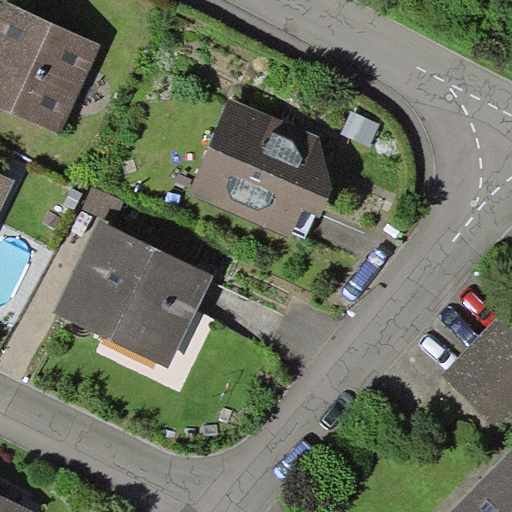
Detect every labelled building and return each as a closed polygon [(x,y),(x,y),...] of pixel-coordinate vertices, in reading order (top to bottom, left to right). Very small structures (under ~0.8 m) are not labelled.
[(106,46),(3,5),(0,13),(0,111),(69,139),(106,46)] [(339,148),(229,103),(191,195),(302,239),(339,148)] [(0,214),(14,184),(0,177),(0,214)] [(208,277),(91,226),(50,320),(167,371),(208,277)] [(511,317),(508,313),(444,373),(511,444),(511,317)] [(511,511),(511,455),(456,511),(511,511)] [(0,511),(27,511),(0,499),(0,511)]
